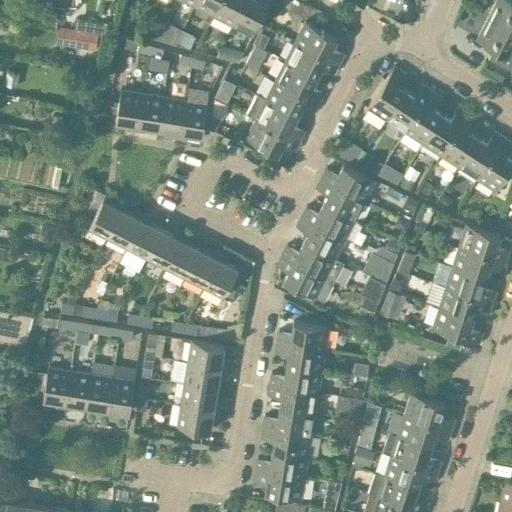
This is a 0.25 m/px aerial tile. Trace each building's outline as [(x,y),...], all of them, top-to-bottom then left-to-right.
[(213,14),(220,0),(196,0),(194,5),(213,14)] [(233,24),(244,0),(220,0),(213,14),(233,24)] [(253,34),(269,0),(244,0),(233,24),(253,34)] [(511,0),(496,0),(488,16),(511,27),(511,0)] [(0,18),(16,20),(17,10),(0,7),(0,18)] [(511,27),(488,16),(477,38),(500,49),(494,60),(511,68),(511,27)] [(159,34),(192,47),(198,32),(164,19),(159,34)] [(332,46),(337,36),(305,20),(295,39),(339,62),(344,52),(332,46)] [(97,48),(100,31),(61,26),(59,43),(97,48)] [(339,62),(295,39),(285,59),(317,75),(322,66),(334,72),(339,62)] [(149,53),(151,44),(139,40),(137,49),(149,53)] [(161,56),(164,47),(151,44),(149,53),(161,56)] [(190,65),(193,55),(181,52),(178,62),(190,65)] [(203,69),(206,59),(193,55),(190,65),(203,69)] [(317,75),(285,59),(275,78),(319,101),(324,90),(313,84),(317,75)] [(386,118),(406,88),(397,83),(404,71),(395,65),(368,106),(386,118)] [(319,101),(275,78),(266,97),(298,114),(302,104),(314,110),(319,101)] [(404,130),(431,89),(422,83),(414,94),(406,88),(386,118),(404,130)] [(137,129),(143,91),(121,88),(116,120),(129,122),(128,128),(137,129)] [(422,142),(442,112),(433,106),(441,95),(431,89),(404,130),(422,142)] [(159,127),(164,95),(143,91),(137,129),(145,130),(146,125),(159,127)] [(293,123),(298,114),(266,97),(258,93),(248,112),(256,116),(300,139),(305,129),(293,123)] [(179,136),(185,99),(164,95),(159,127),(172,129),(171,135),(179,136)] [(202,134),(207,102),(185,99),(179,136),(188,137),(188,132),(202,134)] [(441,154),(467,112),(458,106),(451,117),(442,112),(422,142),(441,154)] [(459,165),(478,135),(470,130),(477,119),(467,112),(441,154),(459,165)] [(300,139),(256,116),(246,136),(278,153),(283,143),(295,149),(300,139)] [(477,177),(504,136),(494,130),(487,141),(478,135),(459,165),(477,177)] [(366,150),(345,135),(335,151),(357,162),(366,150)] [(511,143),(511,141),(504,136),(477,177),(495,189),(511,163),(511,157),(506,153),(511,143)] [(365,198),(375,178),(343,162),(338,172),(326,166),(321,176),(365,198)] [(355,218),(365,198),(321,176),(316,186),(328,192),(323,201),(355,218)] [(108,237),(122,208),(111,202),(113,197),(105,193),(88,227),(108,237)] [(355,218),(323,201),(319,210),(307,204),(302,214),(345,237),(355,218)] [(127,246),(144,212),(137,209),(134,214),(122,208),(108,237),(127,246)] [(146,256),(161,227),(149,221),(152,216),(144,212),(127,246),(146,256)] [(345,237),(302,214),(296,225),(308,231),(304,240),(335,256),(345,237)] [(497,243),(500,233),(466,222),(459,243),(506,258),(509,248),(497,243)] [(165,266),(183,232),(175,228),(173,233),(161,227),(146,256),(165,266)] [(185,276),(199,247),(188,241),(190,236),(183,232),(165,266),(185,276)] [(335,256),(304,240),(299,249),(287,243),(282,253),(335,280),(344,261),(335,257),(335,256)] [(502,269),(506,258),(459,243),(452,264),(487,275),(490,265),(502,269)] [(204,286),(221,252),(214,248),(211,253),(199,247),(185,276),(204,286)] [(412,272),(418,251),(406,247),(400,268),(412,272)] [(229,256),(221,252),(204,286),(224,296),(238,267),(226,261),(229,256)] [(335,280),(282,253),(277,263),(289,269),(283,279),(315,295),(316,295),(322,298),(326,297),(335,280)] [(385,281),(393,261),(381,255),(371,274),(385,281)] [(483,285),(487,275),(452,264),(446,284),(492,299),(496,289),(483,285)] [(377,301),(385,283),(369,275),(360,293),(377,301)] [(492,299),(446,284),(439,305),(473,316),(476,306),(489,310),(492,299)] [(389,307),(403,313),(409,295),(395,290),(389,307)] [(73,313),(74,303),(62,301),(60,310),(73,313)] [(94,316),(96,307),(83,305),(82,314),(94,316)] [(470,326),(473,316),(439,305),(432,326),(479,341),(483,330),(470,326)] [(107,318),(108,309),(96,307),(94,316),(107,318)] [(139,323),(141,314),(128,312),(127,321),(139,323)] [(152,326),(153,316),(141,314),(139,323),(152,326)] [(75,328),(76,319),(64,317),(62,326),(75,328)] [(87,330),(89,321),(76,319),(75,328),(87,330)] [(171,329),(184,331),(185,321),(173,319),(171,329)] [(325,348),(329,325),(293,320),(292,331),(279,328),(277,340),(325,348)] [(206,334),(207,324),(185,321),(184,331),(206,334)] [(118,335),(119,326),(107,324),(105,333),(118,335)] [(218,336),(220,326),(207,324),(206,334),(218,336)] [(130,337),(132,328),(119,326),(118,335),(130,337)] [(241,336),(242,329),(220,326),(218,336),(238,339),(241,336)] [(221,357),(224,343),(192,338),(188,360),(226,366),(227,358),(221,357)] [(322,369),(325,348),(277,340),(275,351),(288,353),(286,363),(322,369)] [(156,342),(147,341),(145,353),(154,355),(156,342)] [(152,367),(154,355),(145,353),(143,366),(152,367)] [(224,374),(226,366),(188,360),(185,381),(217,387),(219,374),(224,374)] [(318,390),(322,369),(286,363),(285,373),(272,371),(270,382),(318,390)] [(64,406),(70,368),(48,365),(43,397),(57,399),(56,405),(64,406)] [(86,404),(92,372),(70,368),(64,406),(72,407),(73,402),(86,404)] [(107,413),(113,375),(92,372),(86,404),(99,406),(98,412),(107,413)] [(129,411),(135,379),(113,375),(107,413),(115,414),(116,409),(129,411)] [(214,400),(217,387),(185,381),(181,403),(219,409),(220,401),(214,400)] [(315,411),(318,390),(270,382),(268,393),(281,395),(280,406),(315,411)] [(150,384),(140,383),(138,396),(148,397),(150,384)] [(442,412),(445,402),(411,391),(404,412),(451,427),(454,416),(442,412)] [(146,410),(148,397),(138,396),(136,408),(146,410)] [(217,417),(219,409),(181,403),(177,424),(209,430),(212,416),(217,417)] [(311,433),(315,411),(280,406),(278,416),(265,414),(263,425),(311,433)] [(451,427),(404,412),(397,432),(432,443),(435,434),(447,438),(451,427)] [(308,454),(311,433),(263,425),(261,436),(274,438),(273,448),(308,454)] [(428,453),(432,443),(397,432),(391,453),(437,468),(441,457),(428,453)] [(365,464),(369,449),(357,445),(353,460),(365,464)] [(304,475),(308,454),(273,448),(271,458),(258,456),(256,467),(304,475)] [(434,479),(437,468),(391,453),(384,474),(418,485),(421,475),(434,479)] [(301,497),(304,475),(256,467),(254,479),(267,481),(265,492),(301,497)] [(415,494),(418,485),(384,474),(375,470),(368,491),(377,494),(424,509),(428,499),(415,494)] [(338,493),(341,481),(327,479),(325,491),(338,493)] [(511,511),(511,480),(504,479),(497,511),(511,511)] [(423,511),(424,509),(377,494),(371,511),(423,511)] [(26,511),(28,503),(7,499),(7,503),(5,511),(26,511)] [(304,511),(305,504),(276,500),(274,511),(304,511)] [(47,511),(48,506),(28,503),(26,511),(47,511)]
